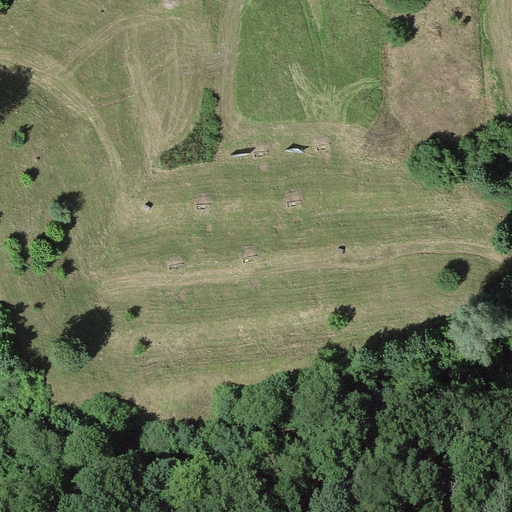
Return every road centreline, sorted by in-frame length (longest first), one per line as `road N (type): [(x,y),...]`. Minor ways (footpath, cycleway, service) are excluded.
road 1 (track): [(511,372),(0,510)]
road 2 (track): [(303,511),(511,408)]
